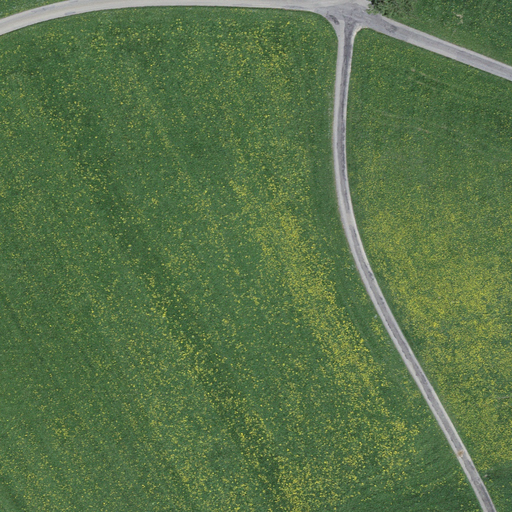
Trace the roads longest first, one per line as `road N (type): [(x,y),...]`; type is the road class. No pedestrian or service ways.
road 1 (unclassified): [(511,74),(378,23),(344,0)]
road 2 (unclassified): [(0,26),(122,0)]
